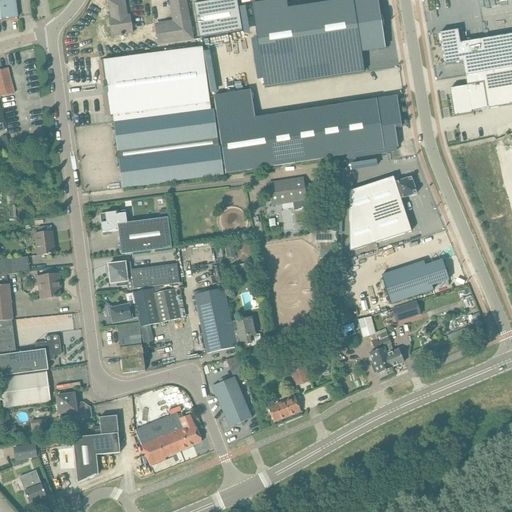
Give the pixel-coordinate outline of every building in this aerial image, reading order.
[(15,0),(0,0),(0,19),(18,17),(15,0)] [(106,14),(96,15),(100,44),(110,43),(112,59),(192,49),(185,0),(107,0),(105,0),(106,14)] [(219,0),(198,4),(194,4),(196,16),(200,38),(201,38),(242,31),(236,0),(219,0)] [(286,0),(279,0),(252,4),(265,87),(364,72),(361,52),(385,49),(377,0),(345,0),(288,9),(286,0)] [(458,30),(440,33),(445,65),(463,62),(465,76),(499,71),(511,68),(511,34),(460,43),(458,30)] [(112,59),(103,60),(110,116),(111,124),(114,123),(123,122),(124,122),(211,111),(210,103),(202,47),(112,59)] [(467,86),(450,89),(455,116),(472,113),(471,112),(511,104),(511,68),(499,71),(465,76),(467,86)] [(8,69),(0,70),(0,97),(4,96),(14,93),(8,69)] [(251,91),(214,96),(226,174),(398,148),(395,128),(401,127),(402,127),(401,125),(397,99),(397,97),(396,97),(376,100),(256,118),(251,91)] [(123,122),(114,123),(117,152),(119,160),(128,159),(129,159),(218,147),(217,139),(213,110),(211,111),(124,122),(123,122)] [(6,136),(0,137),(0,149),(9,148),(6,136)] [(128,159),(119,160),(122,189),(132,187),(223,176),(220,147),(218,147),(129,159),(128,159)] [(336,159),(320,162),(324,185),(336,183),(337,183),(336,172),(338,172),(337,168),(337,165),(336,159)] [(367,186),(350,192),(350,222),(367,216),(376,243),(411,232),(400,199),(417,194),(411,178),(395,183),(393,177),(367,186)] [(303,179),(268,184),(272,206),(293,203),(294,211),(309,208),(310,184),(304,185),(303,179)] [(106,223),(101,223),(102,233),(118,231),(118,224),(127,223),(126,221),(126,214),(118,215),(117,212),(105,214),(106,223)] [(127,223),(118,224),(118,231),(122,255),(131,253),(139,252),(172,248),(167,217),(135,222),(127,223)] [(336,230),(313,230),(313,243),(319,243),(319,258),(336,258),(336,243),(336,230)] [(39,234),(35,235),(38,257),(55,254),(52,232),(42,234),(39,234)] [(236,257),(233,245),(225,246),(227,259),(236,257)] [(0,276),(30,272),(28,257),(3,261),(2,256),(0,256),(0,276)] [(382,276),(340,289),(349,318),(391,305),(433,290),(432,286),(449,280),(442,260),(425,266),(424,262),(382,276)] [(108,278),(108,279),(109,284),(116,283),(117,288),(127,286),(133,285),(132,270),(131,268),(131,262),(123,263),(108,265),(109,274),(111,274),(111,276),(110,276),(109,276),(109,277),(108,277),(108,278)] [(167,265),(132,270),(133,285),(134,289),(180,283),(177,264),(167,265)] [(45,276),(38,277),(41,299),(46,299),(50,298),(60,297),(59,288),(61,288),(60,284),(59,274),(49,276),(45,276)] [(0,285),(0,321),(12,320),(9,285),(0,285)] [(120,305),(107,308),(109,316),(111,316),(113,324),(133,320),(132,319),(138,318),(139,323),(140,328),(151,325),(159,324),(153,295),(152,289),(143,291),(133,293),(136,306),(135,306),(134,305),(129,306),(129,305),(121,307),(120,305)] [(223,289),(194,296),(205,344),(207,354),(236,347),(231,323),(223,289)] [(174,290),(153,295),(159,324),(181,319),(174,290)] [(416,302),(392,310),(396,323),(421,315),(416,302)] [(473,329),(484,324),(479,313),(468,317),(473,329)] [(368,317),(358,320),(363,338),(376,335),(371,317),(368,317)] [(251,318),(231,323),(236,347),(251,344),(252,344),(252,346),(262,343),(260,335),(255,336),(251,318)] [(0,321),(0,376),(48,371),(47,361),(46,350),(35,351),(15,353),(12,320),(0,321)] [(127,324),(117,326),(120,348),(119,348),(121,359),(123,374),(145,371),(142,346),(140,328),(139,323),(127,324)] [(334,342),(334,352),(337,351),(349,349),(347,342),(340,343),(340,340),(337,326),(334,327),(334,342)] [(386,332),(376,336),(378,340),(381,349),(384,347),(392,367),(404,362),(400,353),(399,350),(393,352),(390,345),(391,345),(386,332)] [(46,342),(35,343),(35,351),(46,350),(47,361),(55,360),(54,350),(61,349),(60,338),(59,337),(58,336),(56,335),(45,337),(46,342)] [(375,351),(369,354),(374,364),(371,365),(375,373),(377,372),(378,374),(392,368),(392,367),(384,347),(381,349),(378,340),(373,342),(372,343),(373,347),(375,351)] [(302,342),(285,344),(285,349),(301,347),(297,349),(299,354),(306,351),(308,356),(314,351),(315,349),(314,344),(304,346),(303,347),(302,342)] [(236,358),(227,360),(230,366),(238,363),(236,358)] [(302,360),(288,366),(295,386),(310,380),(302,360)] [(46,373),(0,379),(4,409),(50,403),(46,373)] [(220,384),(212,387),(230,428),(237,425),(238,427),(245,424),(244,422),(252,418),(234,377),(227,381),(226,379),(219,381),(220,384)] [(69,395),(57,397),(58,407),(59,415),(61,415),(68,414),(69,421),(75,420),(85,419),(84,408),(76,409),(75,403),(75,399),(74,394),(69,395)] [(295,397),(268,408),(270,414),(274,423),(301,412),(295,397)] [(154,423),(135,431),(146,457),(150,466),(166,460),(165,458),(201,442),(195,426),(189,429),(188,426),(182,429),(176,414),(154,423)] [(73,442),(70,443),(71,448),(73,448),(73,449),(75,461),(76,473),(77,484),(98,474),(97,456),(120,453),(119,440),(118,430),(117,416),(99,418),(100,427),(101,435),(92,436),(73,438),(73,442)] [(35,432),(47,430),(46,423),(34,424),(31,424),(32,432),(35,432)] [(33,444),(14,447),(15,449),(16,457),(16,460),(38,457),(36,444),(33,444)] [(26,473),(18,476),(26,494),(29,504),(46,497),(43,488),(41,485),(35,470),(26,473)]
